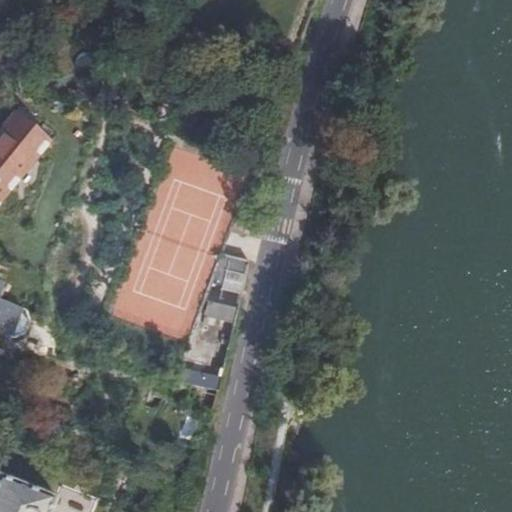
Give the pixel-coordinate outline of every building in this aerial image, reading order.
[(0,197),(48,139),(15,111),(0,129),(0,197)] [(0,331),(8,335),(19,307),(0,299),(0,331)] [(24,319),(26,314),(24,309),(19,307),(8,335),(11,336),(24,332),(28,321),(24,319)] [(132,374),(129,388),(167,397),(173,382),(132,374)] [(46,511),(52,497),(0,475),(0,511),(46,511)]
